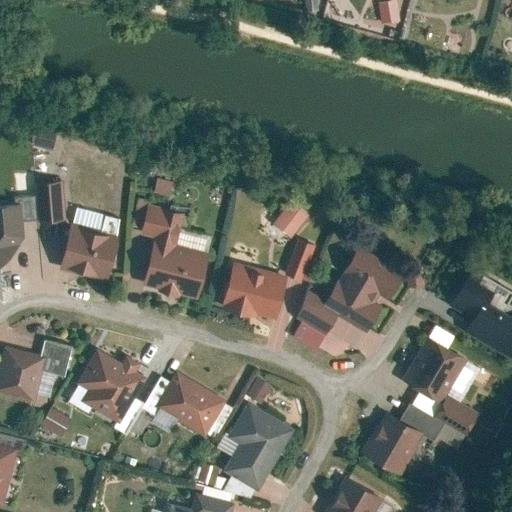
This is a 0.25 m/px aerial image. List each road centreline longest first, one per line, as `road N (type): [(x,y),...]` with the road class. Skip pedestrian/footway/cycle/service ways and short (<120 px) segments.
road 1 (residential): [(347,385),(82,304),(32,299),(0,311)]
road 2 (residential): [(271,511),(347,385)]
